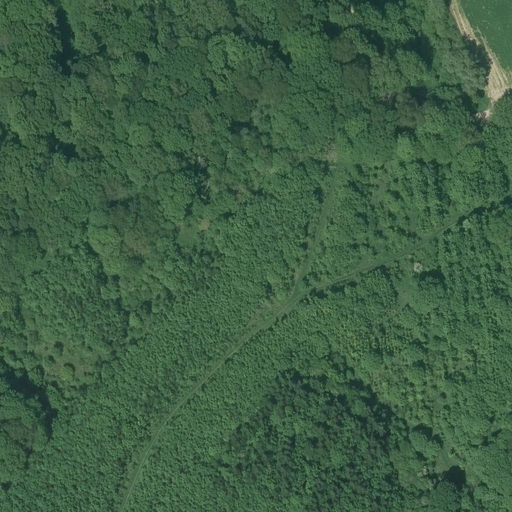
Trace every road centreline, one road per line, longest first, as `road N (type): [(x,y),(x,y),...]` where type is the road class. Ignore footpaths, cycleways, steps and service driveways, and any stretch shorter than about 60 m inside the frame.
road 1 (track): [(511,102),(460,119),(422,112),(341,0)]
road 2 (track): [(333,140),(361,128),(455,137),(494,110)]
